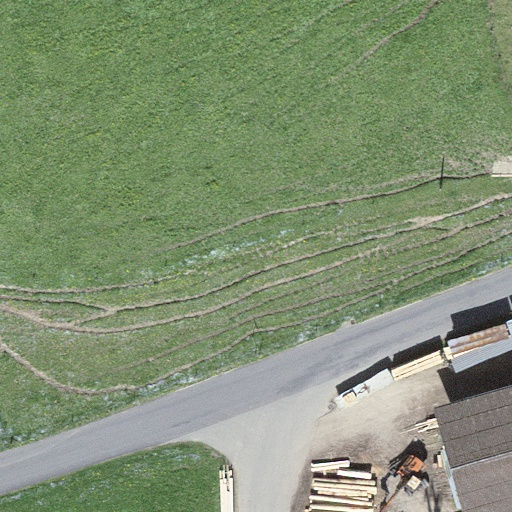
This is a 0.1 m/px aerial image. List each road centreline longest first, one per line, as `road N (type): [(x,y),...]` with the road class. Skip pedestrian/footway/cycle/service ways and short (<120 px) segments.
road 1 (unclassified): [(262,386),(0,474)]
road 2 (unclassified): [(511,292),(262,386)]
road 3 (unclassified): [(262,511),(262,386)]
